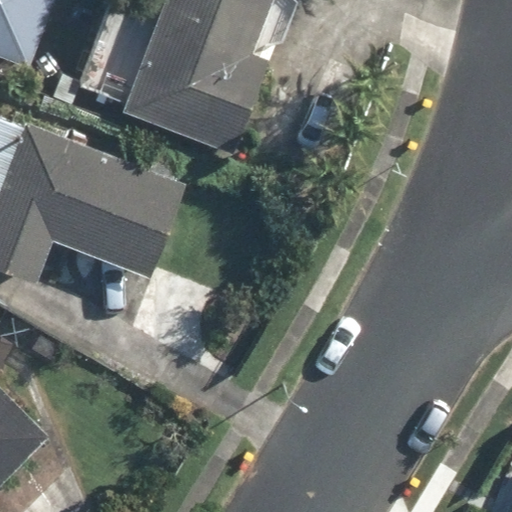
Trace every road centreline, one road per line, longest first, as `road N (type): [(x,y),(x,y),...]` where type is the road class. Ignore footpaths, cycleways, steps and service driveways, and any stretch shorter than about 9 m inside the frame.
road 1 (residential): [(306,511),(486,211)]
road 2 (residential): [(486,211),(511,93)]
